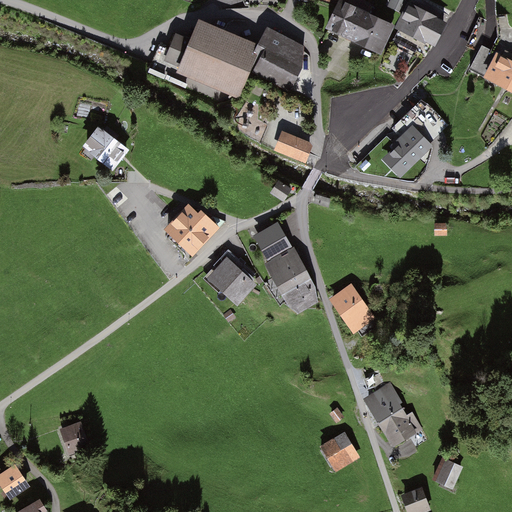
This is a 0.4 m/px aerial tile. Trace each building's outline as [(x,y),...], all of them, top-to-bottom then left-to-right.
[(245,0),(248,6),(279,8),(283,0),(245,0)] [(340,2),(328,27),(378,50),(390,25),(366,14),(370,5),(359,0),(349,0),(347,5),(340,2)] [(406,0),(391,0),(389,5),(401,11),(406,0)] [(419,0),(414,0),(395,36),(408,43),(417,48),(416,50),(422,54),(423,51),(427,53),(443,23),(436,19),(441,11),(438,10),(419,0)] [(506,60),(507,61),(511,54),(510,53),(511,49),(511,14),(497,15),(499,38),(491,53),(483,48),(481,47),(479,52),(470,69),(481,75),(486,77),(487,74),(497,55),(506,60)] [(481,18),(476,28),(490,34),(494,25),(481,18)] [(476,28),(471,39),(485,45),(490,34),(476,28)] [(168,60),(183,67),(184,67),(238,90),(248,67),(257,72),(256,73),(287,90),(299,66),(301,50),(268,32),(257,53),(200,29),(193,44),(178,37),(172,51),(168,60)] [(471,39),(468,46),(479,52),(481,47),(483,48),(485,45),(471,39)] [(180,76),(184,67),(183,67),(168,60),(172,51),(161,46),(153,65),(180,76)] [(511,54),(507,61),(506,60),(497,55),(487,74),(486,77),(500,85),(502,82),(511,87),(511,54)] [(401,173),(420,154),(428,145),(448,126),(425,103),(422,100),(393,128),(403,139),(395,146),(398,149),(392,154),(387,159),(401,173)] [(87,146),(112,166),(125,150),(112,141),(116,136),(107,128),(103,134),(99,131),(87,146)] [(293,137),(285,134),(279,148),(287,151),(289,147),(293,137)] [(295,149),(296,148),(306,153),(310,144),(293,137),(289,147),(295,149)] [(398,149),(395,146),(387,138),(381,143),(392,154),(398,149)] [(376,149),(386,160),(387,159),(392,154),(381,143),(376,149)] [(295,149),(289,147),(287,151),(293,154),(293,156),(303,160),(306,153),(296,148),(295,149)] [(370,155),(381,166),(386,160),(376,149),(370,155)] [(364,160),(375,171),(381,166),(370,155),(364,160)] [(361,173),(371,175),(375,171),(364,160),(356,168),(361,173)] [(279,183),(273,193),(282,198),(288,189),(283,186),(284,185),(283,184),(282,185),(279,183)] [(317,195),(314,203),(328,207),(330,199),(317,195)] [(193,250),(211,231),(210,230),(214,225),(205,217),(201,221),(188,209),(170,228),(193,250)] [(438,225),(438,234),(447,234),(447,225),(438,225)] [(272,263),(269,265),(297,313),(312,304),(305,292),(314,287),(292,248),(290,249),(276,226),(257,237),(272,263)] [(252,285),(248,281),(251,278),(249,275),(251,273),(228,251),(215,265),(221,270),(214,278),(238,300),(252,285)] [(362,335),(370,330),(366,323),(370,320),(365,313),(367,312),(350,287),(333,298),(356,331),(358,329),(362,335)] [(369,389),(382,384),(378,374),(365,378),(369,389)] [(377,417),(380,421),(392,414),(387,406),(396,401),(398,404),(400,403),(389,384),(380,389),(381,391),(368,400),(377,417)] [(387,406),(392,414),(380,421),(394,445),(420,429),(411,414),(406,417),(398,404),(396,401),(387,406)] [(331,414),(336,420),(342,416),(337,410),(331,414)] [(64,430),(71,451),(75,450),(76,454),(88,450),(79,425),(64,430)] [(343,434),(324,446),(325,448),(321,450),(330,466),(334,464),(336,466),(355,454),(343,434)] [(440,463),(434,476),(452,486),(461,467),(447,460),(445,465),(440,463)] [(14,468),(0,477),(0,478),(11,495),(26,485),(14,468)] [(404,496),(410,511),(412,511),(413,511),(420,511),(429,509),(421,489),(404,496)] [(32,505),(32,506),(22,511),(39,511),(44,509),(39,501),(32,505)]
